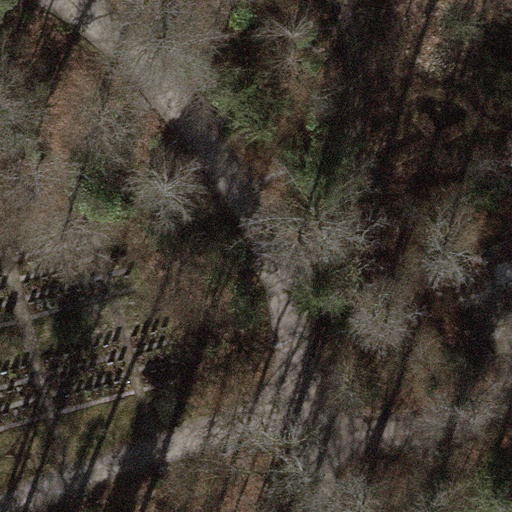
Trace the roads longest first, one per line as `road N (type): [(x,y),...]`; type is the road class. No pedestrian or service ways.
road 1 (track): [(511,359),(298,415),(0,508)]
road 2 (track): [(38,0),(164,73),(286,263),(298,415)]
